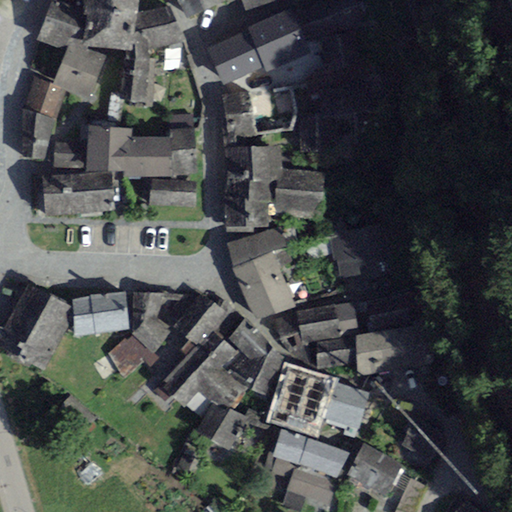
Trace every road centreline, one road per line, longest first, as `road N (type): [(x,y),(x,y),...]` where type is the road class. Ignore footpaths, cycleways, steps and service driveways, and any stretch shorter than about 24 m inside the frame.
road 1 (residential): [(210,274),(292,360),(438,416),(455,436)]
road 2 (residential): [(210,274),(218,241),(212,107),(175,0)]
road 3 (residential): [(0,231),(15,193),(18,71),(43,0)]
road 4 (residential): [(0,264),(210,274)]
